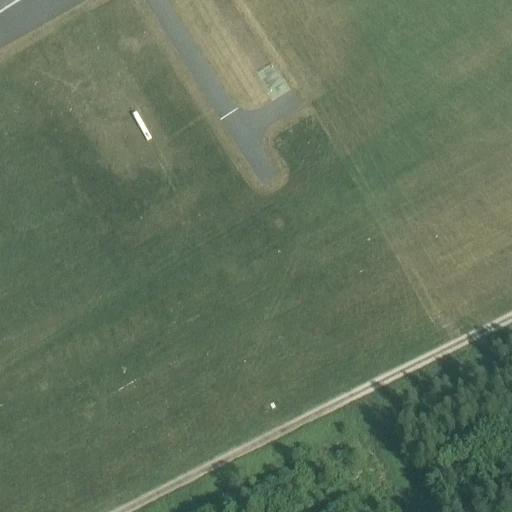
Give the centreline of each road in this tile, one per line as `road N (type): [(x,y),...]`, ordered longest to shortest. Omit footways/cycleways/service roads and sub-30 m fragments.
road 1 (track): [(511,319),(125,511)]
road 2 (track): [(419,511),(359,395)]
